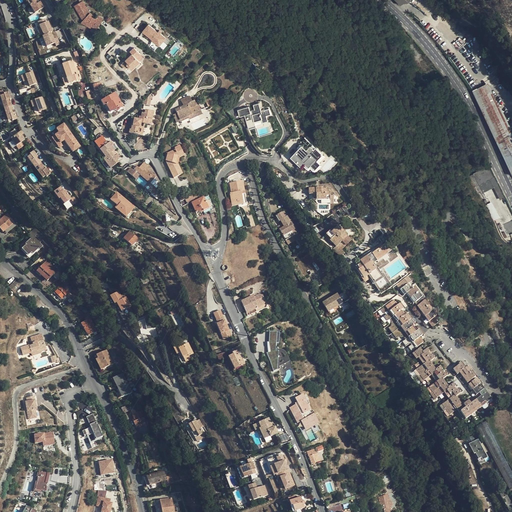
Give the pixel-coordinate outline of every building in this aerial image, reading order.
[(22,0),(25,4),(29,9),(33,15),(42,10),(38,4),(36,5),(34,6),(33,4),(35,3),(32,0),(22,0)] [(98,17),(91,13),(89,16),(87,11),(89,10),(84,0),(75,5),(81,17),(82,16),(86,19),(83,21),(92,27),(94,23),(99,26),(104,19),(98,16),(98,17)] [(42,21),(36,24),(39,31),(42,37),(41,38),(46,48),(54,44),(55,47),(59,45),(56,39),(52,40),(51,37),(49,38),(48,34),(49,34),(50,33),(47,27),(45,27),(44,24),(42,21)] [(158,31),(149,24),(143,32),(160,45),(167,37),(161,33),(162,31),(160,30),(158,31)] [(460,37),(453,43),(457,49),(465,44),(460,37)] [(135,57),(139,53),(134,48),(130,51),(132,54),(135,57)] [(142,63),(139,61),(135,57),(133,59),(130,56),(126,60),(121,65),(125,69),(128,66),(131,69),(136,65),(138,67),(142,63)] [(64,85),(78,81),(77,75),(74,69),(72,62),(57,67),(64,85)] [(35,70),(24,74),(26,81),(30,79),(32,85),(39,82),(35,70)] [(283,80),(277,82),(280,89),(286,87),(283,80)] [(101,83),(93,85),(94,91),(103,89),(101,83)] [(472,90),(511,175),(511,134),(488,83),(472,90)] [(94,99),(91,90),(86,92),(89,101),(94,99)] [(8,92),(3,94),(4,95),(0,97),(7,116),(9,122),(12,121),(13,122),(18,120),(16,113),(14,113),(12,114),(12,111),(13,111),(10,102),(9,103),(8,100),(10,100),(11,99),(8,92)] [(123,107),(115,93),(101,101),(104,106),(105,105),(110,113),(117,109),(118,110),(123,107)] [(46,95),(35,99),(37,105),(42,104),(43,109),(51,107),(46,95)] [(154,98),(150,95),(147,98),(143,101),(146,104),(145,110),(149,111),(151,102),(154,98)] [(181,101),(183,107),(189,104),(189,103),(192,102),(190,97),(181,101)] [(194,101),(192,102),(189,103),(189,104),(183,107),(176,110),(177,113),(179,118),(187,115),(188,117),(196,113),(197,115),(202,113),(198,103),(196,104),(194,101)] [(249,106),(249,108),(240,111),(242,116),(246,115),(247,117),(246,118),(249,128),(256,125),(255,121),(262,119),(263,122),(268,120),(266,115),(271,114),(269,108),(262,110),(259,103),(249,106)] [(148,126),(149,121),(149,120),(152,120),(153,112),(149,111),(145,110),(143,110),(143,112),(142,117),(137,116),(137,120),(134,119),(134,120),(133,126),(132,126),(131,130),(130,130),(129,134),(149,138),(151,126),(148,126)] [(72,152),(81,146),(65,122),(56,127),(58,131),(51,136),(59,148),(63,145),(61,142),(64,139),(72,152)] [(23,131),(12,138),(17,146),(23,142),(26,140),(23,136),(25,135),(23,131)] [(94,142),(99,147),(105,157),(103,159),(110,169),(119,163),(117,161),(119,160),(120,158),(118,155),(117,155),(116,156),(112,152),(114,151),(114,150),(111,146),(113,145),(111,141),(108,143),(102,136),(94,142)] [(297,150),(298,151),(302,154),(307,150),(302,145),(297,150)] [(178,157),(184,154),(180,146),(174,148),(175,150),(169,153),(173,161),(176,165),(178,157)] [(310,146),(307,150),(302,154),(298,151),(292,157),(301,166),(305,163),(309,167),(311,164),(315,168),(320,163),(316,160),(322,153),(316,147),(314,149),(310,146)] [(30,157),(27,158),(43,179),(46,177),(47,178),(51,175),(46,168),(45,169),(44,170),(43,168),(44,167),(39,161),(37,162),(35,160),(37,159),(38,158),(34,152),(29,155),(30,157)] [(168,154),(166,161),(174,178),(180,175),(176,165),(173,161),(169,153),(168,154)] [(176,165),(182,175),(183,174),(178,165),(180,159),(185,157),(184,154),(178,157),(176,165)] [(137,167),(134,170),(150,184),(155,178),(146,170),(148,167),(144,163),(139,169),(137,167)] [(494,178),(487,165),(474,174),(479,180),(488,175),(491,180),(492,180),(494,178)] [(131,168),(127,172),(136,179),(139,175),(131,168)] [(241,192),(245,192),(243,181),(229,184),(231,194),(230,194),(231,205),(243,203),(241,192)] [(61,187),(55,192),(57,196),(59,195),(61,199),(66,204),(72,200),(67,192),(65,193),(61,187)] [(324,190),(324,188),(322,188),(322,187),(318,187),(318,188),(305,188),(305,194),(309,194),(309,199),(317,199),(317,201),(326,201),(326,195),(330,196),(330,192),(326,192),(326,190),(324,190)] [(134,207),(117,193),(112,200),(118,205),(117,206),(125,213),(129,209),(131,210),(134,207)] [(208,210),(209,213),(210,215),(215,212),(208,197),(204,199),(203,198),(200,200),(197,194),(188,198),(190,204),(191,203),(196,213),(203,211),(203,212),(208,210)] [(332,196),(330,196),(326,195),(326,201),(317,201),(317,203),(332,204),(332,196)] [(492,202),(486,205),(494,220),(499,218),(492,202)] [(131,210),(129,209),(125,213),(117,206),(116,208),(126,217),(131,210)] [(285,218),(282,212),(277,214),(281,221),(283,219),(285,222),(283,224),(277,227),(283,236),(291,232),(293,236),(298,234),(290,219),(289,220),(287,217),(285,218)] [(0,228),(3,232),(4,231),(14,222),(7,214),(6,214),(1,219),(0,219),(0,228)] [(14,222),(4,231),(7,233),(16,224),(14,222)] [(46,237),(37,227),(36,228),(28,234),(32,238),(33,238),(36,236),(42,242),(46,237)] [(338,227),(333,231),(334,233),(333,234),(331,233),(330,231),(326,235),(330,240),(329,240),(335,247),(342,241),(347,237),(338,227)] [(130,232),(124,238),(132,245),(136,242),(139,239),(130,232)] [(285,240),(293,236),(291,232),(283,236),(285,240)] [(33,238),(32,238),(25,244),(26,245),(22,249),(28,255),(31,252),(32,254),(39,248),(39,249),(43,246),(40,243),(42,242),(36,236),(33,238)] [(351,241),(347,237),(342,241),(345,246),(351,241)] [(388,243),(383,246),(388,254),(393,251),(388,243)] [(57,270),(42,256),(38,260),(42,264),(37,271),(47,281),(53,275),(57,270)] [(362,264),(368,273),(375,267),(373,264),(370,260),(364,264),(361,261),(360,262),(362,264)] [(362,277),(368,273),(362,264),(358,267),(360,271),(359,271),(362,277)] [(380,290),(387,285),(375,267),(368,273),(380,290)] [(53,275),(58,279),(62,275),(57,270),(53,275)] [(150,281),(147,276),(140,279),(143,284),(150,281)] [(410,282),(406,277),(399,283),(402,288),(407,284),(410,282)] [(9,286),(14,292),(21,285),(16,279),(9,286)] [(402,288),(406,293),(407,293),(409,291),(413,296),(418,292),(414,287),(411,289),(407,284),(402,288)] [(63,285),(55,291),(62,298),(69,291),(63,285)] [(121,311),(127,308),(131,306),(126,297),(124,298),(122,299),(121,297),(118,292),(110,296),(115,304),(117,303),(121,311)] [(338,292),(322,301),(329,312),(344,302),(338,292)] [(413,296),(417,301),(422,297),(418,292),(413,296)] [(74,295),(69,299),(74,304),(79,300),(74,295)] [(251,300),(250,298),(241,302),(247,316),(266,308),(262,296),(259,295),(253,298),(253,299),(251,300)] [(425,301),(420,305),(424,310),(429,306),(425,301)] [(391,310),(397,306),(394,302),(388,306),(391,310)] [(128,310),(127,308),(121,311),(117,303),(115,304),(121,315),(128,310)] [(396,316),(401,312),(400,311),(403,309),(400,304),(397,306),(391,310),(396,316)] [(396,316),(391,310),(388,306),(382,311),(385,315),(388,313),(389,315),(385,318),(388,323),(392,320),(396,317),(396,316)] [(424,310),(428,315),(433,311),(429,306),(424,310)] [(167,312),(170,316),(177,312),(175,308),(167,312)] [(220,310),(214,312),(218,323),(217,324),(224,339),(231,336),(220,310)] [(428,315),(432,320),(437,316),(433,311),(428,315)] [(88,319),(86,321),(81,323),(88,335),(94,332),(93,330),(96,328),(95,327),(95,326),(92,321),(91,319),(94,317),(91,312),(86,315),(87,317),(88,319)] [(399,321),(405,317),(401,312),(396,316),(396,317),(399,321)] [(404,326),(412,319),(408,315),(405,317),(399,321),(404,326)] [(152,316),(138,322),(141,334),(136,337),(140,343),(145,342),(143,335),(153,335),(154,337),(158,335),(155,328),(156,328),(154,321),(152,316)] [(432,320),(435,325),(441,321),(437,316),(432,320)] [(399,321),(396,317),(392,320),(393,322),(392,327),(390,329),(393,334),(404,326),(399,321)] [(418,321),(416,318),(413,320),(412,319),(404,326),(408,331),(413,327),(413,326),(416,324),(415,323),(418,321)] [(405,337),(407,340),(411,336),(408,331),(404,326),(393,334),(397,339),(400,336),(405,337)] [(411,336),(417,332),(413,327),(408,331),(411,336)] [(416,341),(421,337),(424,335),(420,330),(417,332),(411,336),(415,341),(416,341)] [(279,343),(280,331),(269,331),(269,340),(267,341),(267,355),(272,366),(269,368),(270,372),(273,372),(286,366),(290,366),(290,362),(285,349),(276,349),(276,344),(279,343)] [(39,348),(47,345),(44,333),(33,336),(35,344),(32,345),(31,344),(22,346),(24,354),(33,351),(34,354),(40,352),(39,351),(39,348)] [(411,343),(412,345),(416,342),(415,341),(411,336),(407,340),(403,342),(406,347),(411,343)] [(416,342),(419,347),(425,342),(421,337),(416,341),(415,341),(416,342)] [(173,346),(177,354),(181,352),(183,358),(184,358),(186,362),(191,360),(189,356),(194,354),(188,343),(184,345),(182,341),(173,346)] [(255,342),(250,344),(253,352),(257,351),(259,354),(263,352),(260,345),(257,346),(255,342)] [(413,352),(419,347),(416,342),(412,345),(409,347),(413,352)] [(420,358),(426,354),(424,352),(421,349),(416,352),(420,358)] [(96,355),(98,358),(103,369),(113,364),(106,350),(96,355)] [(240,361),(242,360),(237,351),(232,354),(233,356),(229,357),(235,369),(242,366),(240,361)] [(225,353),(216,356),(219,361),(227,358),(225,353)] [(263,361),(265,361),(262,354),(256,357),(259,364),(261,362),(263,361)] [(429,358),(424,363),(428,368),(433,364),(431,360),(429,358)] [(463,361),(457,365),(461,371),(462,370),(464,369),(467,366),(463,361)] [(430,375),(432,373),(428,368),(424,363),(422,365),(426,370),(430,375)] [(428,368),(432,373),(438,369),(436,368),(433,364),(428,368)] [(441,385),(447,381),(444,377),(448,373),(446,370),(445,371),(443,368),(444,367),(441,364),(436,368),(438,369),(443,376),(437,380),(441,385)] [(467,366),(464,369),(468,374),(474,369),(469,364),(467,366)] [(421,374),(426,370),(422,365),(416,369),(421,374)] [(474,369),(468,374),(472,379),(478,375),(474,369)] [(425,379),(430,375),(426,370),(421,374),(425,379)] [(114,377),(118,385),(119,388),(123,396),(132,392),(123,373),(114,377)] [(479,376),(473,381),(477,385),(483,381),(479,376)] [(437,380),(435,381),(439,387),(443,392),(446,390),(441,385),(437,380)] [(430,386),(434,391),(439,387),(435,381),(430,386)] [(451,386),(450,385),(447,381),(441,385),(446,390),(451,386)] [(451,386),(456,393),(457,394),(462,391),(459,387),(458,388),(456,385),(457,384),(455,381),(450,385),(451,386)] [(477,385),(481,391),(487,386),(483,381),(477,385)] [(481,391),(483,393),(487,398),(493,394),(487,386),(481,391)] [(436,397),(443,392),(439,387),(434,391),(432,392),(436,397)] [(296,405),(290,408),(298,422),(301,420),(306,429),(319,422),(314,412),(312,413),(310,410),(312,409),(303,392),(294,397),(297,402),(295,403),(296,405)] [(460,398),(457,394),(456,393),(451,397),(455,401),(460,398)] [(478,396),(482,402),(487,398),(483,393),(478,396)] [(27,400),(25,401),(28,419),(37,417),(35,409),(37,409),(35,396),(26,397),(27,400)] [(478,405),(482,402),(478,396),(473,400),(478,405)] [(457,408),(459,407),(455,401),(451,397),(449,398),(453,403),(457,408)] [(472,410),(478,405),(473,400),(471,397),(466,402),(468,405),(472,410)] [(443,403),(447,408),(453,403),(449,398),(443,403)] [(464,403),(460,398),(455,401),(459,407),(464,403)] [(451,413),(457,408),(453,403),(447,408),(451,413)] [(121,408),(124,413),(131,410),(128,405),(121,408)] [(463,408),(467,414),(472,410),(468,405),(463,408)] [(132,415),(134,418),(135,421),(134,421),(136,426),(146,422),(141,411),(132,415)] [(94,414),(86,417),(90,427),(83,430),(85,435),(87,434),(90,442),(104,436),(94,414)] [(259,428),(259,429),(264,439),(277,434),(274,427),(272,427),(270,423),(268,418),(258,422),(260,427),(259,428)] [(200,429),(196,422),(195,419),(187,424),(195,439),(203,434),(200,429)] [(511,470),(486,420),(476,425),(502,475),(510,490),(511,488),(511,470)] [(53,445),(52,433),(34,435),(35,443),(42,442),(43,446),(53,445)] [(277,437),(280,444),(289,440),(286,433),(277,437)] [(478,438),(469,443),(474,453),(476,452),(479,458),(481,457),(483,460),(488,457),(478,438)] [(315,455),(314,452),(313,450),(306,452),(308,457),(309,457),(311,465),(320,462),(317,454),(315,455)] [(283,462),(284,461),(281,455),(276,457),(279,463),(274,465),(275,469),(273,470),(275,476),(276,475),(278,474),(288,470),(285,464),(284,464),(283,462)] [(113,459),(99,462),(101,474),(115,471),(113,459)] [(255,474),(251,463),(239,467),(243,478),(255,474)] [(34,490),(45,493),(50,473),(39,470),(34,490)] [(167,479),(166,477),(164,470),(144,478),(147,486),(167,479)] [(294,486),(291,478),(289,479),(288,475),(289,475),(288,470),(278,474),(281,482),(279,483),(281,487),(283,486),(284,490),(294,486)] [(248,491),(249,491),(251,490),(253,495),(251,495),(253,501),(267,495),(264,486),(256,488),(255,489),(254,486),(255,486),(254,484),(246,486),(248,491)] [(98,489),(95,505),(102,506),(100,511),(111,511),(113,502),(110,502),(111,499),(105,498),(107,491),(98,489)] [(391,511),(387,495),(379,497),(381,510),(384,510),(384,511),(391,511)] [(511,504),(506,495),(502,497),(509,510),(511,508),(511,504)] [(303,497),(295,500),(289,502),(291,507),(293,506),(294,511),(307,508),(303,497)] [(162,511),(174,511),(175,511),(172,498),(160,500),(162,511)]
